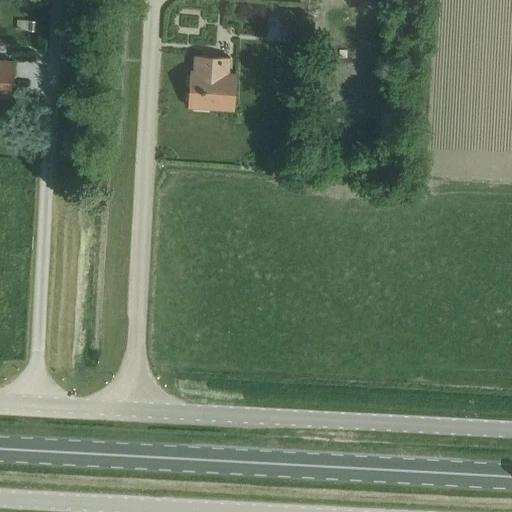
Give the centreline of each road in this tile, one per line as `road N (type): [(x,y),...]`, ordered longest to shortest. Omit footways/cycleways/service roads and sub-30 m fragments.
road 1 (primary): [(0,446),(511,477)]
road 2 (unclassified): [(0,404),(511,430)]
road 3 (unclassified): [(0,498),(234,511)]
